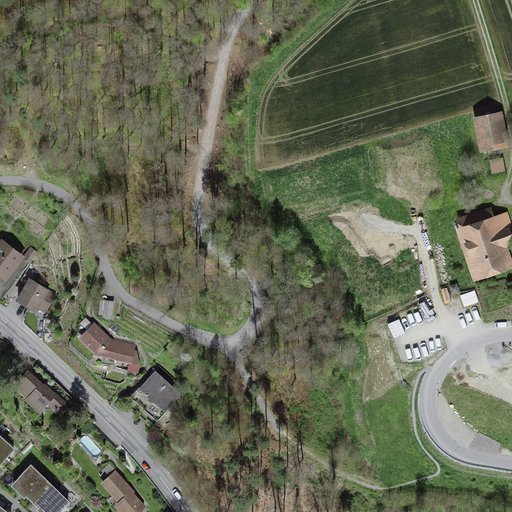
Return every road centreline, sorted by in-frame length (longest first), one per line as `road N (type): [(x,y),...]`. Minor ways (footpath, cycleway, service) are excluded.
road 1 (track): [(0,180),(42,184),(83,211),(110,278),(128,299),(211,341),(242,335),(255,315),(256,290),(206,240),(197,209),(222,66),(250,0)]
road 2 (tertiary): [(0,317),(140,453),(186,511)]
road 3 (residential): [(511,462),(454,449),(432,424),(428,401),(437,370),(452,354),(511,333)]
road 4 (track): [(511,132),(473,0)]
